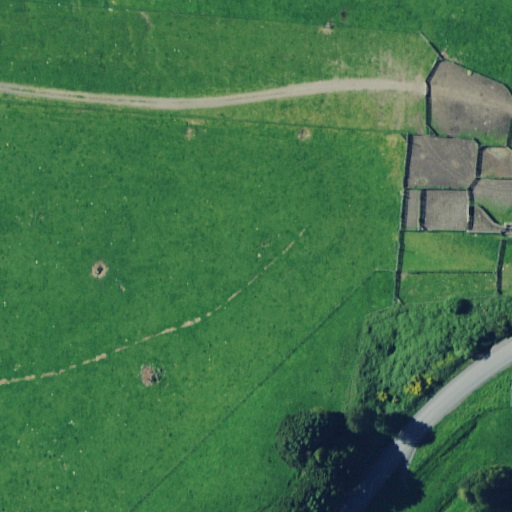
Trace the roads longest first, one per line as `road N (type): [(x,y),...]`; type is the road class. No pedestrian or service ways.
road 1 (track): [(0,89),(141,102),(387,81),(511,103)]
road 2 (unclassified): [(346,511),(462,381),(511,347)]
